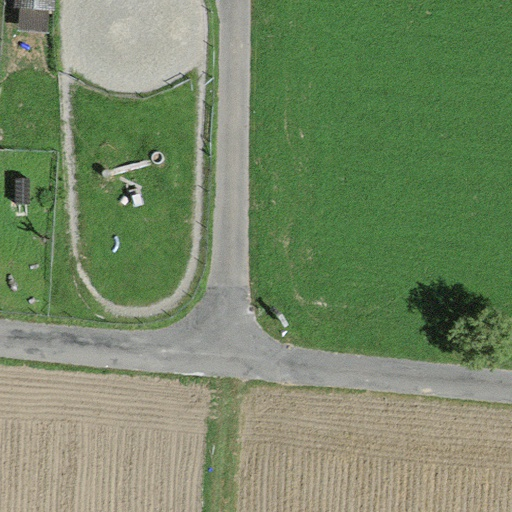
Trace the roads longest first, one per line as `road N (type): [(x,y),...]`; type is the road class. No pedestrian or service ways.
road 1 (residential): [(227,0),(226,353)]
road 2 (residential): [(511,380),(226,353)]
road 3 (residential): [(226,353),(0,335)]
